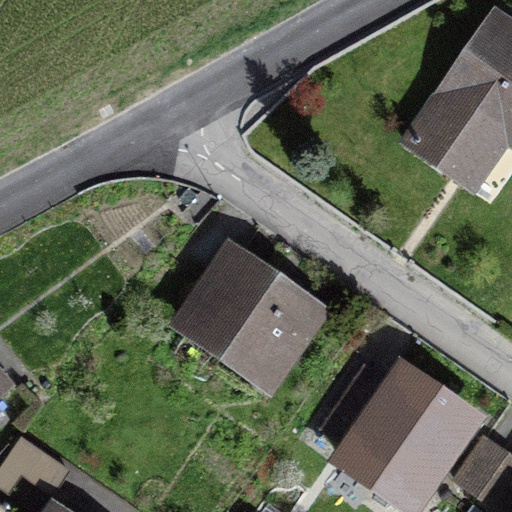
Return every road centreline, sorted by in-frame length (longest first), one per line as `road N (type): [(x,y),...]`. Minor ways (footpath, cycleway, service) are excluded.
road 1 (residential): [(159,119),(511,368)]
road 2 (unclassified): [(366,0),(159,119)]
road 3 (unclassified): [(159,119),(0,204)]
